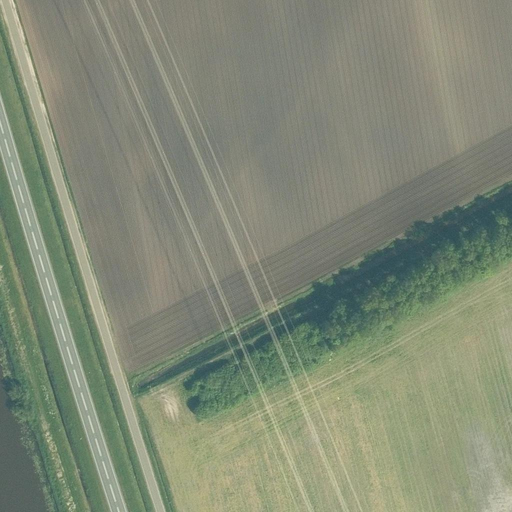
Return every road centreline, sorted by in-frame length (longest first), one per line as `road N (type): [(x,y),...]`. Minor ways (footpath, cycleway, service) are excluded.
road 1 (unclassified): [(161,511),(5,0)]
road 2 (trunk): [(119,511),(0,121)]
